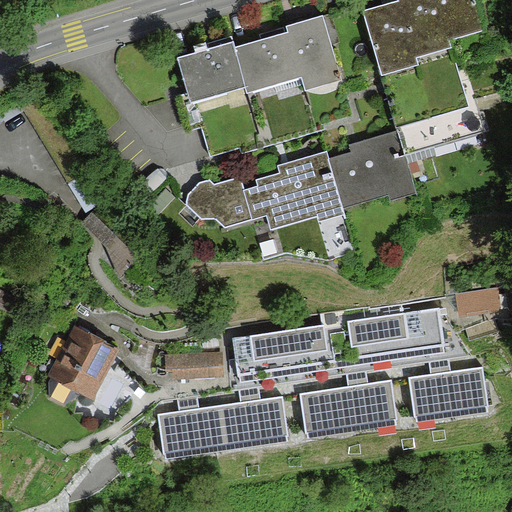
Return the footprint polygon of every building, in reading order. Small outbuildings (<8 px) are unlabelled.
[(450,47),(448,39),(436,0),(398,0),(399,1),(415,57),(450,47)] [(436,0),(448,39),(483,29),(475,0),(436,0)] [(415,57),(399,1),(363,11),(381,75),(417,65),(415,57)] [(288,28),(290,32),(302,75),(306,89),(341,78),(323,17),(288,28)] [(290,32),(235,49),(245,84),(247,91),(302,75),(290,32)] [(245,84),(235,49),(233,43),(179,59),(191,100),(245,84)] [(417,65),(381,75),(398,134),(404,154),(484,132),(464,61),(455,63),(450,47),(415,57),(417,65)] [(329,160),(342,206),(389,193),(391,198),(414,192),(404,154),(398,134),(351,147),(353,153),(329,160)] [(241,177),(215,184),(204,176),(188,201),(228,228),(268,216),(272,228),(320,214),(322,219),(344,213),(342,206),(329,160),(327,152),(280,165),(283,173),(256,181),(258,186),(245,190),(241,177)] [(460,294),(460,315),(499,314),(498,293),(460,294)] [(440,313),(233,342),(239,386),(345,371),(446,358),(440,313)] [(120,352),(75,328),(48,378),(93,402),(120,352)] [(222,353),(165,357),(166,374),(173,373),(173,382),(223,379),(222,353)] [(443,374),(408,379),(415,426),(490,414),(483,368),(443,374)] [(300,395),(307,442),(399,429),(392,382),(359,387),(300,395)] [(159,414),(166,461),(289,445),(283,397),(251,401),(188,410),(159,414)]
